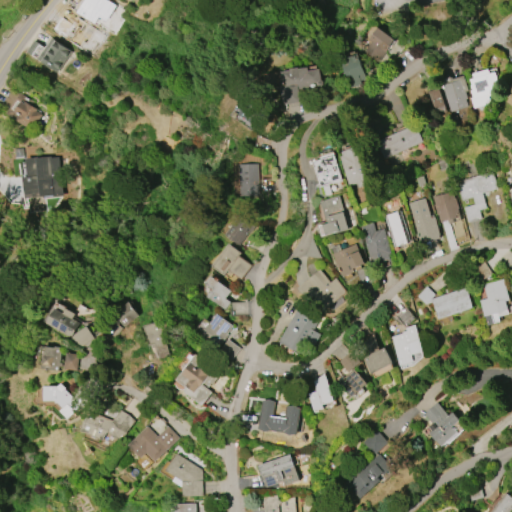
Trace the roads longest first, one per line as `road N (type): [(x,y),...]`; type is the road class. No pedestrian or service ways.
road 1 (residential): [(234,511),(230,420),(252,358),(253,278),(282,207),(281,151),(291,127),(354,106),(416,60),(491,37),(511,19)]
road 2 (residential): [(252,358),(282,367),(314,363),(417,271),(511,242)]
road 3 (residential): [(403,511),(449,475),(511,451)]
